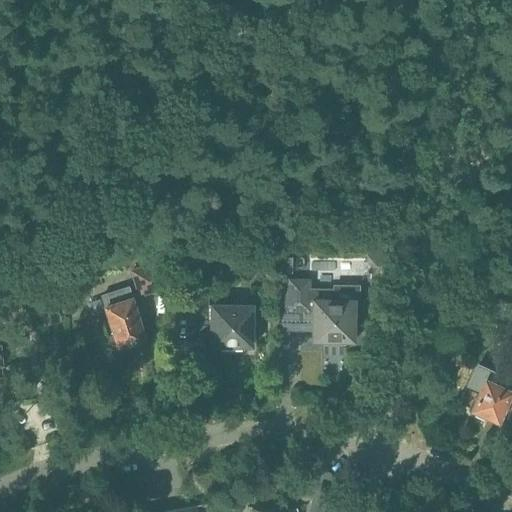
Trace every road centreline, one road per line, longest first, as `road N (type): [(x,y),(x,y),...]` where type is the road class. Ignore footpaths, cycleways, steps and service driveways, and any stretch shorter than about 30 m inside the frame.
road 1 (residential): [(0,498),(85,459),(210,438),(316,430),(373,446)]
road 2 (track): [(373,446),(444,148)]
road 3 (track): [(471,0),(444,148)]
road 4 (residential): [(503,511),(412,459),(373,446)]
